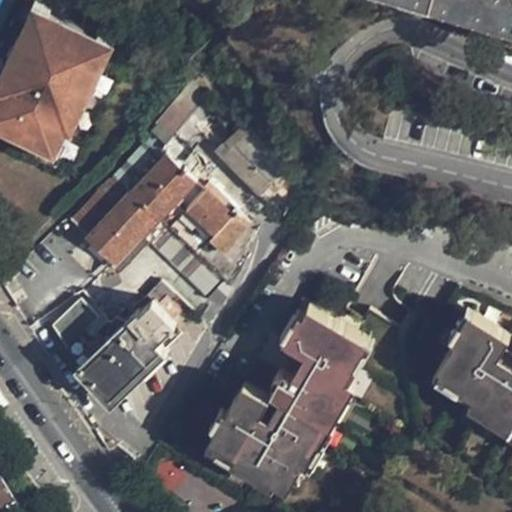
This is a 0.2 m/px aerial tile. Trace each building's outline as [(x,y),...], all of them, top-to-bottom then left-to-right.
[(511,0),(471,0),(511,11),(511,0)] [(29,18),(33,20),(41,24),(46,13),(51,15),(52,10),(35,3),(29,18)] [(88,72),(95,75),(105,55),(98,52),(105,36),(99,33),(97,37),(51,15),(46,13),(41,24),(33,20),(24,41),(31,45),(26,56),(21,67),(12,63),(8,74),(11,76),(9,82),(0,102),(0,119),(4,121),(44,139),(57,144),(61,134),(75,106),(79,108),(85,96),(78,92),(83,82),(88,72)] [(117,42),(105,36),(98,52),(105,55),(110,57),(117,42)] [(18,39),(13,50),(26,56),(31,45),(24,41),(18,39)] [(26,56),(13,50),(8,61),(12,63),(21,67),(26,56)] [(101,78),(95,75),(88,72),(83,82),(96,88),(101,78)] [(90,98),(96,88),(83,82),(78,92),(85,96),(90,98)] [(247,130),(236,142),(258,166),(270,155),(247,130)] [(72,216),(88,231),(165,148),(169,144),(155,132),(72,216)] [(71,139),(61,134),(57,144),(44,139),(39,149),(61,159),(71,139)] [(269,177),(258,166),(236,142),(234,140),(221,152),(256,190),(269,177)] [(144,231),(150,237),(207,292),(219,299),(249,251),(257,226),(236,205),(230,211),(222,202),(227,196),(207,177),(201,183),(165,148),(88,231),(117,259),(144,231)] [(124,266),(150,237),(144,231),(117,259),(124,266)] [(160,291),(167,286),(148,267),(141,271),(160,291)] [(166,293),(157,302),(172,318),(181,309),(166,293)] [(174,320),(172,318),(157,302),(153,298),(141,310),(138,307),(122,321),(117,315),(110,320),(102,312),(98,315),(82,298),(56,322),(83,360),(111,391),(162,343),(158,338),(174,320)] [(243,374),(208,431),(247,455),(244,460),(287,486),(300,463),(326,422),(334,407),(329,404),(347,375),(353,363),(349,361),(365,334),(356,329),(337,317),(309,300),(287,337),(312,352),(270,420),(256,412),(269,390),(243,374)] [(344,305),(337,317),(356,329),(363,317),(344,305)] [(511,369),(496,360),(511,333),(474,310),(440,365),(466,382),(464,387),(476,394),(503,409),(499,415),(511,422),(511,369)] [(375,340),(365,334),(349,361),(353,363),(360,367),(375,340)] [(286,379),(299,357),(293,353),(287,354),(280,366),(282,368),(278,375),(286,379)] [(347,375),(353,378),(360,367),(353,363),(347,375)] [(433,375),(460,391),(464,387),(466,382),(440,365),(433,375)] [(358,382),(353,378),(347,375),(329,404),(334,407),(340,412),(358,382)] [(473,399),(476,394),(464,387),(460,391),(473,399)] [(496,420),(499,415),(503,409),(476,394),(473,399),(470,403),(496,420)] [(326,422),(331,426),(340,412),(334,407),(326,422)] [(496,420),(511,429),(511,428),(511,422),(499,415),(496,420)] [(334,427),(331,426),(326,422),(300,463),(308,469),(334,427)] [(242,464),(244,460),(247,455),(208,431),(203,439),(242,464)] [(0,479),(0,497),(10,492),(2,478),(0,479)] [(23,511),(10,492),(0,497),(0,511),(23,511)]
